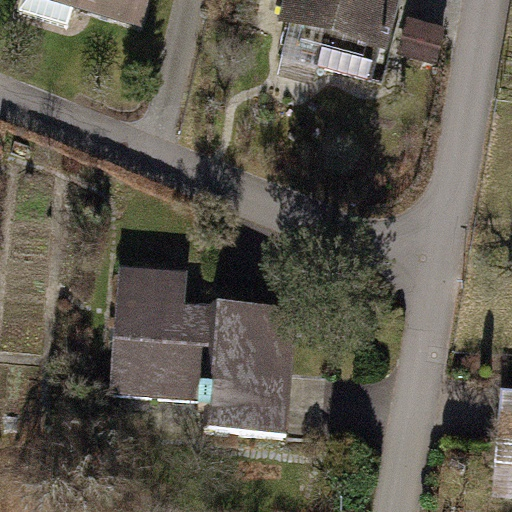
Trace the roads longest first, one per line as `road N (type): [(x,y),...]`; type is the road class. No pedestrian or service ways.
road 1 (residential): [(442,280),(0,98)]
road 2 (residential): [(488,0),(442,280)]
road 3 (residential): [(442,280),(399,511)]
